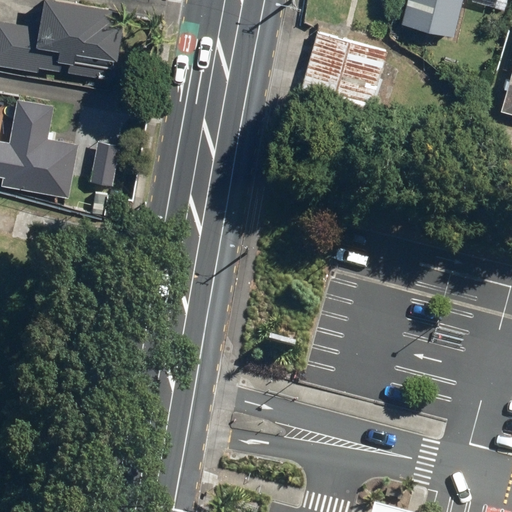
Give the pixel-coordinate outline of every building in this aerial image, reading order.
[(0,17),(0,62),(38,69),(42,45),(114,57),(121,17),(108,15),(110,2),(96,0),(42,0),(38,24),(0,17)] [(315,26),(295,98),(364,118),(385,46),(315,26)] [(511,57),(497,108),(511,112),(511,57)] [(17,96),(2,182),(70,195),(79,142),(46,136),(52,102),(17,96)] [(113,294),(81,288),(71,335),(103,342),(113,294)]
